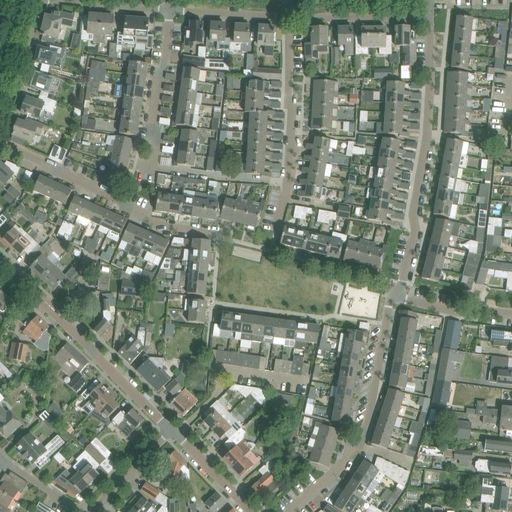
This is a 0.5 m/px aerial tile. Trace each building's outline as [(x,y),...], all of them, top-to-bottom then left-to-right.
[(61,22),(72,24),(74,16),(53,11),(51,17),(45,16),(43,27),(41,27),(40,32),(41,32),(41,35),(43,35),(42,36),(44,37),(45,36),(54,38),(57,39),(61,25),(61,22)] [(93,43),(98,44),(101,15),(89,14),(89,21),(88,27),(87,34),(93,34),(93,43)] [(101,15),(98,44),(104,44),(104,35),(111,36),(113,16),(101,15)] [(118,33),(117,44),(117,45),(123,46),(123,43),(135,44),(137,18),(125,17),(124,33),(118,33)] [(457,17),(455,29),(471,31),(472,19),(457,17)] [(149,19),(137,18),(135,44),(146,45),(146,48),(152,49),(154,36),(148,36),(149,19)] [(185,46),(192,46),(193,42),(201,43),(202,23),(190,23),(190,29),(186,29),(185,46)] [(230,39),(224,39),(225,25),(211,24),(210,40),(217,41),(217,50),(223,50),(222,69),(228,70),(230,43),(230,39)] [(235,25),(234,39),(230,39),(230,43),(240,43),(240,52),(246,52),(246,43),(248,43),(249,26),(235,25)] [(266,46),(265,55),(272,56),(273,34),(274,34),(274,31),(274,27),(259,27),(258,45),(266,46)] [(395,27),(395,37),(396,47),(403,47),(404,67),(416,66),(415,41),(409,41),(409,27),(395,27)] [(327,46),(327,38),(327,28),(311,28),(312,44),(305,44),(306,58),(317,58),(317,46),(327,46)] [(338,28),(338,46),(346,45),(346,54),(353,54),(352,28),(338,28)] [(373,45),(373,28),(361,28),(361,39),(356,39),(356,37),(355,37),(356,55),(368,55),(368,46),(373,45)] [(385,28),(373,28),(373,45),(379,45),(379,55),(391,55),(391,38),(385,38),(385,28)] [(455,29),(454,42),(470,44),(471,31),(455,29)] [(53,44),(54,38),(45,36),(44,37),(42,36),(41,42),(53,44)] [(81,40),(81,37),(74,36),(71,49),(80,51),(81,40)] [(454,42),(453,55),(468,57),(470,44),(454,42)] [(117,45),(117,44),(109,44),(108,59),(115,60),(117,45)] [(38,47),(34,63),(44,65),(54,67),(56,57),(63,59),(65,49),(65,48),(55,45),(54,51),(38,47)] [(468,57),(453,55),(451,68),(467,70),(468,57)] [(184,57),(183,63),(183,65),(205,68),(205,60),(184,57)] [(207,68),(220,68),(220,60),(207,60),(207,68)] [(92,61),(90,69),(96,70),(99,70),(95,69),(96,61),(92,61)] [(130,62),(128,74),(145,77),(147,65),(130,62)] [(179,82),(182,82),(182,80),(198,82),(199,70),(184,68),(183,76),(179,76),(179,82)] [(90,69),(88,81),(97,82),(99,70),(96,70),(90,69)] [(253,69),(253,71),(253,78),(281,80),(281,71),(253,69)] [(375,69),(374,78),(392,78),(392,69),(375,69)] [(53,79),(35,72),(30,87),(41,91),(40,96),(48,99),(50,94),(54,96),(58,87),(51,85),(53,79)] [(79,72),(74,79),(78,82),(83,76),(79,72)] [(448,72),(447,85),(467,86),(467,85),(467,81),(475,82),(475,75),(470,75),(470,74),(448,72)] [(478,80),(493,81),(494,74),(480,72),(478,80)] [(128,74),(126,86),(144,89),(145,77),(128,74)] [(177,93),(180,94),(181,91),(196,93),(198,82),(182,80),(182,82),(181,88),(178,87),(177,93)] [(87,84),(86,93),(90,93),(97,94),(98,89),(99,89),(100,82),(97,82),(88,81),(87,84)] [(247,81),(246,92),(263,93),(263,95),(271,96),(271,92),(271,91),(269,91),(269,83),(247,81)] [(314,81),(313,93),(333,94),(332,98),(338,98),(338,93),(332,93),(333,82),(314,81)] [(387,82),(386,94),(404,95),(404,96),(411,97),(411,94),(411,93),(404,92),(404,83),(387,82)] [(215,96),(216,96),(222,97),(224,85),(217,84),(215,96)] [(124,98),(142,101),(144,89),(126,86),(121,85),(120,98),(124,98)] [(447,85),(446,97),(467,98),(467,97),(467,90),(471,90),(471,86),(467,85),(467,86),(447,85)] [(175,104),(179,105),(179,102),(195,104),(196,93),(181,91),(180,94),(179,99),(176,98),(175,104)] [(246,92),(246,102),(263,103),(263,105),(270,106),(270,103),(270,102),(263,101),(263,95),(263,93),(246,92)] [(313,93),(312,105),(332,106),(332,110),(337,110),(337,105),(332,105),(332,98),(333,94),(313,93)] [(386,94),(385,104),(403,105),(403,106),(410,107),(410,103),(403,102),(404,96),(404,95),(386,94)] [(56,102),(49,100),(40,96),(38,102),(26,98),(21,113),(39,119),(42,110),(52,114),(56,102)] [(446,97),(445,109),(466,110),(466,102),(471,102),(471,98),(467,97),(467,98),(446,97)] [(124,98),(123,110),(140,113),(142,101),(124,98)] [(174,116),(177,116),(178,113),(198,116),(199,106),(195,105),(195,104),(179,102),(179,105),(178,110),(175,110),(174,116)] [(245,113),(250,113),(267,114),(267,116),(274,117),(274,113),(275,113),(275,112),(267,112),(267,113),(262,113),(263,105),(263,103),(246,102),(245,113)] [(385,104),(385,114),(402,115),(402,117),(410,117),(410,113),(402,113),(403,106),(403,105),(385,104)] [(312,105),(312,117),(331,119),(331,122),(336,122),(336,117),(331,117),(332,110),(332,106),(312,105)] [(445,109),(445,121),(465,122),(465,121),(466,114),(470,115),(470,110),(466,110),(445,109)] [(123,110),(121,122),(139,124),(140,113),(123,110)] [(178,113),(177,116),(176,121),(173,121),(172,127),(176,127),(176,126),(192,128),(192,127),(197,128),(198,116),(178,113)] [(250,113),(249,123),(266,124),(266,126),(274,127),(274,123),(267,122),(267,116),(267,114),(250,113)] [(385,114),(384,125),(402,126),(402,127),(409,127),(409,123),(402,123),(402,117),(402,115),(385,114)] [(87,117),(83,116),(82,129),(94,131),(96,121),(87,119),(87,117)] [(331,119),(312,117),(311,130),(322,130),(322,133),(335,134),(336,122),(331,122),(331,119)] [(13,135),(10,142),(23,147),(25,140),(31,142),(34,134),(40,136),(43,125),(31,121),(29,124),(18,120),(13,135)] [(465,122),(445,121),(444,133),(455,134),(455,137),(473,138),(473,133),(464,132),(465,126),(469,126),(470,122),(465,121),(465,122)] [(139,124),(121,122),(119,134),(127,135),(137,137),(139,124)] [(249,123),(249,134),(266,135),(266,136),(273,137),(273,133),(266,133),(266,126),(266,124),(249,123)] [(402,126),(384,125),(384,135),(399,136),(399,137),(408,137),(409,133),(401,133),(402,127),(402,126)] [(177,144),(180,144),(180,141),(197,144),(205,145),(205,139),(199,133),(182,130),(181,138),(178,138),(177,144)] [(249,134),(248,144),(265,145),(265,147),(272,147),(273,144),(273,143),(265,143),(266,136),(266,135),(249,134)] [(107,152),(113,153),(113,151),(130,155),(133,140),(117,136),(114,147),(108,145),(107,152)] [(306,149),(313,151),(313,150),(328,153),(332,154),(333,149),(329,148),(330,141),(315,138),(314,146),(307,144),(306,149)] [(383,139),(381,149),(398,152),(397,154),(405,155),(405,152),(398,150),(400,142),(383,139)] [(447,140),(445,152),(461,155),(463,142),(447,140)] [(175,155),(179,156),(179,153),(195,156),(197,144),(180,141),(180,144),(179,150),(176,149),(175,155)] [(353,147),(354,147),(355,142),(348,142),(345,156),(352,157),(352,154),(353,147)] [(248,144),(247,154),(265,155),(264,157),(272,157),(272,153),(265,153),(265,147),(265,145),(248,144)] [(49,159),(61,164),(64,159),(67,151),(55,145),(49,159)] [(381,149),(379,159),(396,162),(396,164),(403,165),(404,162),(396,160),(397,154),(398,152),(381,149)] [(304,161),(311,162),(326,165),(328,153),(313,150),(313,151),(312,157),(304,156),(304,161)] [(104,165),(109,167),(110,165),(126,169),(130,155),(113,151),(113,153),(111,160),(106,158),(104,165)] [(445,152),(443,165),(458,168),(465,169),(468,157),(461,155),(445,152)] [(179,153),(179,156),(178,161),(175,161),(174,167),(177,167),(178,165),(194,168),(195,156),(179,153)] [(247,154),(247,164),(264,165),(264,167),(271,167),(271,163),(264,163),(264,157),(265,155),(247,154)] [(214,158),(208,158),(206,171),(212,172),(214,158)] [(379,159),(378,169),(394,172),(394,175),(401,176),(402,172),(395,170),(396,164),(396,162),(379,159)] [(16,176),(16,177),(20,168),(6,162),(3,166),(0,162),(0,181),(4,185),(13,175),(16,176)] [(217,162),(215,172),(226,173),(228,163),(217,162)] [(302,173),(309,174),(324,177),(326,165),(311,162),(310,169),(302,168),(302,173)] [(264,165),(247,164),(246,175),(261,176),(261,177),(271,178),(271,174),(264,173),(264,167),(264,165)] [(110,165),(109,167),(107,175),(102,174),(100,180),(106,182),(107,180),(123,184),(126,169),(110,165)] [(443,165),(440,177),(456,180),(458,168),(443,165)] [(376,179),(376,180),(392,183),(392,185),(399,186),(400,183),(400,182),(393,181),(394,175),(394,172),(378,169),(371,168),(369,178),(376,179)] [(26,171),(22,181),(21,181),(21,182),(27,185),(32,173),(26,171)] [(299,185),(307,186),(322,188),(324,177),(309,174),(308,181),(300,180),(299,185)] [(164,185),(165,182),(165,176),(158,175),(157,184),(164,185)] [(33,191),(44,196),(51,181),(53,182),(54,179),(49,177),(47,180),(40,176),(33,191)] [(440,177),(438,190),(460,194),(460,192),(462,181),(456,180),(440,177)] [(376,180),(374,190),(390,193),(390,195),(397,196),(398,192),(391,191),(392,185),(392,183),(376,180)] [(44,196),(55,201),(61,186),(63,187),(64,184),(59,181),(58,184),(53,182),(51,181),(44,196)] [(61,186),(55,201),(65,205),(72,191),(73,192),(75,188),(69,186),(68,189),(63,187),(61,186)] [(307,186),(305,193),(298,192),(297,197),(325,201),(327,189),(322,188),(307,186)] [(367,199),(372,200),(389,203),(388,205),(396,206),(396,202),(389,201),(390,195),(390,193),(374,190),(369,189),(367,199)] [(438,190),(436,202),(452,205),(457,206),(460,194),(438,190)] [(16,191),(12,195),(16,199),(20,195),(16,191)] [(68,212),(79,217),(85,202),(83,201),(78,199),(79,196),(74,194),(72,197),(74,198),(68,212)] [(156,211),(168,213),(171,196),(158,194),(156,211)] [(168,213),(180,215),(183,198),(171,196),(168,213)] [(220,218),(232,221),(237,203),(240,204),(242,199),(237,197),(235,202),(225,199),(225,201),(220,217),(220,218)] [(79,217),(89,221),(96,207),(93,206),(88,204),(90,201),(84,198),(83,201),(85,202),(79,217)] [(180,215),(192,217),(194,200),(183,198),(180,215)] [(479,204),(479,210),(487,211),(488,199),(483,198),(483,205),(479,204)] [(21,204),(25,208),(29,204),(24,199),(21,204)] [(192,217),(203,219),(206,202),(194,200),(192,217)] [(216,216),(220,217),(225,201),(220,200),(218,202),(218,203),(206,202),(203,219),(216,221),(216,216)] [(248,202),(241,200),(240,204),(237,203),(232,221),(244,225),(249,206),(252,207),(253,202),(249,201),(248,202)] [(372,200),(370,210),(387,213),(386,215),(394,216),(394,212),(387,211),(388,205),(389,203),(372,200)] [(452,205),(436,202),(433,215),(449,218),(452,205)] [(89,221),(99,226),(106,211),(104,210),(99,208),(100,205),(95,203),(93,206),(96,207),(89,221)] [(249,206),(244,225),(256,228),(259,217),(261,218),(265,205),(260,204),(259,209),(252,207),(249,206)] [(17,209),(23,214),(27,210),(21,205),(17,209)] [(293,218),(299,219),(301,207),(295,206),(293,218)] [(336,217),(349,220),(351,208),(339,206),(336,217)] [(99,226),(110,231),(116,216),(114,215),(110,213),(111,210),(105,207),(104,210),(106,211),(99,226)] [(301,207),(299,219),(305,220),(306,213),(307,209),(301,207)] [(317,222),(323,223),(325,211),(319,210),(317,222)] [(387,213),(370,210),(368,221),(385,224),(385,225),(392,226),(393,222),(385,221),(386,215),(387,213)] [(479,210),(477,227),(485,228),(487,211),(479,210)] [(325,211),(323,223),(329,225),(331,213),(325,211)] [(110,231),(107,238),(117,243),(121,235),(123,230),(127,221),(120,217),(121,215),(116,212),(114,215),(116,216),(110,231)] [(56,224),(61,227),(64,221),(58,218),(56,224)] [(489,218),(487,235),(493,236),(494,226),(501,227),(502,219),(489,218)] [(436,220),(433,231),(450,236),(457,238),(460,225),(457,224),(458,224),(453,223),(453,224),(436,220)] [(57,236),(62,238),(65,233),(70,236),(75,226),(64,221),(57,236)] [(7,244),(11,248),(22,236),(25,233),(21,229),(19,229),(11,222),(10,223),(9,224),(2,231),(1,233),(5,237),(1,241),(6,246),(7,244)] [(122,241),(118,249),(128,253),(139,229),(129,225),(127,228),(125,234),(122,241)] [(280,244),(292,247),(297,230),(284,227),(280,244)] [(475,242),(477,243),(483,243),(485,228),(477,227),(475,242)] [(22,236),(11,248),(20,256),(24,252),(28,256),(31,252),(34,255),(41,248),(34,241),(39,236),(31,229),(27,234),(25,233),(22,236)] [(138,258),(141,250),(148,233),(139,229),(128,253),(138,258)] [(292,247),(304,251),(309,233),(297,230),(292,247)] [(433,231),(431,243),(447,247),(450,236),(433,231)] [(144,262),(147,263),(158,238),(148,233),(141,250),(147,252),(143,260),(144,260),(144,262)] [(304,251),(315,254),(320,236),(309,233),(304,251)] [(332,239),(327,257),(339,260),(343,243),(345,243),(345,244),(347,236),(333,233),(332,239)] [(315,254),(327,257),(332,239),(320,236),(315,254)] [(158,238),(147,263),(148,263),(149,263),(150,263),(152,264),(156,256),(161,259),(169,242),(158,238)] [(183,239),(183,244),(192,245),(192,250),(192,251),(209,252),(210,242),(209,241),(184,239),(183,239)] [(345,251),(343,261),(355,264),(360,245),(364,246),(365,242),(360,240),(359,245),(348,242),(345,251)] [(89,248),(88,251),(93,254),(95,249),(97,245),(92,242),(89,248)] [(355,264),(367,267),(372,248),(376,249),(377,244),(372,243),(371,248),(364,246),(360,245),(355,264)] [(431,243),(428,255),(444,259),(447,247),(431,243)] [(30,269),(42,279),(54,267),(46,259),(52,253),(44,245),(41,248),(34,255),(39,260),(30,269)] [(372,248),(367,267),(379,270),(382,259),(384,260),(388,247),(384,246),(383,251),(376,249),(372,248)] [(169,248),(165,258),(170,259),(172,259),(174,249),(169,248)] [(208,263),(209,252),(192,251),(183,250),(183,255),(182,260),(208,263)] [(475,254),(472,266),(478,268),(481,255),(475,254)] [(428,255),(425,267),(441,271),(444,259),(428,255)] [(170,259),(165,258),(160,269),(165,270),(169,270),(170,259)] [(181,260),(181,265),(184,265),(183,271),(189,272),(207,274),(208,263),(182,260),(181,260)] [(497,271),(508,272),(511,272),(511,264),(483,261),(480,269),(497,271)] [(472,266),(469,278),(474,279),(478,268),(472,266)] [(54,267),(42,279),(53,290),(62,282),(66,286),(69,283),(73,279),(78,273),(73,267),(64,276),(54,267)] [(441,271),(425,267),(422,279),(438,283),(441,271)] [(160,269),(156,279),(164,280),(165,270),(160,269)] [(476,285),(484,286),(488,270),(480,269),(476,285)] [(142,278),(141,277),(140,279),(152,281),(155,274),(145,270),(142,278)] [(126,273),(122,271),(120,280),(129,281),(131,275),(126,273)] [(206,284),(207,274),(189,272),(183,271),(181,271),(180,277),(180,281),(206,284)] [(132,274),(129,281),(139,282),(140,279),(141,277),(132,274)] [(461,283),(459,288),(465,289),(471,291),(473,285),(474,279),(469,278),(467,284),(467,285),(461,283)] [(77,283),(73,279),(69,283),(73,287),(77,283)] [(206,284),(180,281),(179,285),(188,286),(187,294),(195,295),(205,296),(206,284)] [(121,296),(147,298),(148,284),(122,282),(121,296)] [(0,311),(1,312),(3,313),(4,312),(5,310),(6,309),(6,307),(4,306),(10,300),(0,291),(0,311)] [(93,330),(101,338),(112,326),(108,323),(111,320),(110,307),(115,306),(115,299),(112,299),(112,294),(102,295),(104,319),(93,330)] [(186,300),(185,311),(189,311),(205,313),(206,302),(196,301),(190,300),(186,300)] [(400,322),(400,328),(399,330),(415,333),(417,321),(415,321),(417,314),(399,310),(397,322),(400,322)] [(189,311),(188,322),(194,323),(201,324),(204,324),(205,313),(189,311)] [(230,339),(231,332),(230,332),(233,314),(222,313),(220,331),(225,332),(224,338),(230,339)] [(240,341),(240,340),(244,316),(233,314),(230,332),(231,332),(235,333),(235,339),(240,341)] [(240,340),(251,341),(255,317),(244,316),(240,340)] [(28,319),(23,325),(26,328),(23,332),(29,338),(31,336),(36,341),(42,335),(49,328),(36,317),(32,322),(28,319)] [(262,343),(263,337),(265,319),(255,317),(251,341),(251,342),(262,343)] [(263,337),(273,338),(276,320),(265,319),(263,337)] [(273,338),(284,340),(287,322),(276,320),(273,338)] [(456,322),(448,321),(445,336),(453,337),(456,322)] [(283,346),(294,347),(297,323),(287,322),(284,340),(283,346)] [(171,324),(166,323),(165,336),(173,337),(174,325),(171,325),(171,324)] [(297,323),(294,347),(294,349),(304,351),(305,343),(308,325),(297,323)] [(145,331),(143,345),(145,347),(144,347),(143,350),(147,352),(150,347),(153,325),(147,325),(146,324),(145,331)] [(319,326),(308,325),(305,343),(317,344),(319,326)] [(398,334),(398,339),(397,341),(413,344),(415,333),(399,330),(400,328),(396,327),(395,333),(398,334)] [(341,334),(340,341),(361,345),(362,343),(363,337),(366,338),(367,331),(359,329),(358,332),(348,330),(347,335),(341,334)] [(143,350),(145,347),(143,345),(145,331),(139,330),(138,340),(133,336),(126,344),(124,346),(118,353),(130,365),(139,355),(143,350)] [(491,330),(490,340),(493,341),(511,342),(511,332),(511,334),(508,334),(508,332),(491,330)] [(397,345),(396,350),(395,352),(411,355),(413,344),(397,341),(398,339),(394,338),(393,344),(397,345)] [(338,352),(344,353),(359,356),(360,354),(361,348),(364,349),(365,343),(362,343),(361,345),(340,341),(338,352)] [(511,342),(493,341),(493,346),(507,347),(507,345),(510,345),(509,352),(511,352),(511,342)] [(13,343),(10,360),(24,363),(27,346),(13,343)] [(88,363),(67,344),(60,352),(55,357),(63,365),(66,361),(80,373),(88,363)] [(395,356),(394,361),(393,363),(409,366),(411,355),(395,352),(396,350),(392,349),(391,355),(395,356)] [(442,349),(437,380),(450,383),(454,362),(462,364),(464,352),(442,349)] [(215,363),(222,364),(223,357),(224,352),(217,351),(216,359),(215,363)] [(343,359),(342,364),(358,367),(358,365),(359,360),(362,360),(363,354),(360,354),(359,356),(344,353),(338,352),(337,358),(343,359)] [(229,365),(236,367),(238,354),(231,353),(229,365)] [(238,354),(236,367),(243,368),(245,355),(238,354)] [(260,357),(258,370),(265,371),(267,358),(260,357)] [(498,383),(510,385),(511,385),(511,373),(507,373),(509,359),(492,357),(491,372),(489,382),(498,383)] [(138,370),(136,371),(141,376),(142,377),(148,383),(161,369),(162,359),(156,358),(153,361),(150,358),(148,360),(143,364),(138,370)] [(174,380),(166,389),(174,396),(180,390),(182,388),(181,387),(187,368),(187,365),(188,361),(184,360),(183,364),(180,374),(181,374),(174,380)] [(393,367),(392,373),(391,375),(407,378),(407,377),(409,366),(393,363),(394,361),(390,361),(389,367),(393,367)] [(294,375),(301,376),(303,364),(296,363),(294,375)] [(303,364),(301,376),(307,377),(309,365),(303,364)] [(342,364),(340,376),(356,379),(356,376),(357,371),(360,371),(361,366),(358,365),(358,367),(342,364)] [(161,369),(148,383),(158,393),(171,379),(161,369)] [(24,383),(43,387),(45,375),(26,371),(24,383)] [(391,375),(392,373),(388,372),(387,378),(391,378),(389,386),(405,389),(406,383),(410,383),(410,384),(412,383),(411,382),(412,378),(407,377),(407,378),(391,375)] [(6,377),(10,381),(14,377),(10,373),(6,377)] [(78,374),(68,385),(76,392),(86,381),(78,374)] [(340,376),(338,387),(354,390),(354,388),(355,382),(358,383),(359,377),(356,376),(356,379),(340,376)] [(95,410),(105,401),(113,392),(108,388),(106,390),(101,384),(100,385),(96,380),(81,395),(85,400),(90,396),(93,399),(91,401),(86,406),(86,411),(89,414),(88,414),(89,415),(88,416),(89,416),(95,410)] [(437,381),(432,407),(445,409),(446,403),(448,403),(450,393),(448,392),(450,383),(437,381)] [(338,387),(336,398),(352,401),(352,399),(353,394),(356,394),(357,388),(354,388),(354,390),(338,387)] [(381,402),(384,403),(385,400),(401,405),(404,394),(389,389),(386,397),(383,396),(381,402)] [(174,396),(168,402),(170,405),(183,417),(195,405),(194,404),(196,403),(194,401),(195,401),(191,396),(189,398),(180,391),(174,396)] [(105,420),(109,424),(115,418),(122,411),(118,407),(119,407),(113,401),(117,397),(113,392),(105,401),(95,410),(102,417),(104,415),(108,418),(105,420)] [(273,392),(272,401),(290,405),(292,396),(273,392)] [(336,398),(334,409),(350,412),(350,410),(351,405),(354,405),(355,399),(352,399),(352,401),(336,398)] [(378,413),(381,414),(382,412),(397,417),(401,405),(385,400),(384,403),(383,408),(380,407),(378,413)] [(204,422),(212,430),(229,414),(217,401),(204,413),(208,418),(204,422)] [(476,415),(484,416),(511,419),(511,407),(502,406),(501,412),(487,410),(487,403),(477,402),(476,415)] [(307,404),(304,414),(311,416),(314,405),(312,405),(307,404)] [(0,406),(0,431),(6,439),(21,425),(9,412),(7,414),(0,406)] [(115,418),(109,424),(110,425),(112,423),(127,438),(144,420),(133,409),(127,415),(122,411),(115,418)] [(350,412),(334,409),(332,421),(338,422),(348,424),(349,416),(352,417),(353,411),(350,410),(350,412)] [(431,409),(427,425),(434,426),(436,410),(431,409)] [(374,424),(377,425),(378,422),(394,427),(397,417),(382,412),(381,414),(379,419),(376,418),(374,424)] [(231,437),(241,428),(242,426),(241,426),(230,415),(230,414),(230,413),(229,414),(212,430),(220,439),(225,435),(229,439),(231,437)] [(511,419),(484,416),(483,423),(500,425),(499,430),(511,431),(511,419)] [(451,428),(451,429),(471,431),(472,423),(448,420),(447,428),(451,428)] [(320,429),(317,436),(317,437),(335,443),(339,431),(330,428),(321,425),(322,424),(316,422),(314,427),(320,429)] [(371,435),(374,435),(375,433),(390,438),(394,427),(378,422),(377,425),(376,430),(373,429),(371,435)] [(290,436),(296,438),(299,424),(293,423),(290,436)] [(434,426),(427,425),(425,433),(433,433),(434,426)] [(223,459),(231,468),(250,451),(255,446),(253,444),(248,444),(247,444),(243,440),(244,435),(245,433),(241,428),(231,437),(239,444),(223,459)] [(471,431),(451,429),(450,437),(469,439),(471,431)] [(70,437),(64,431),(60,436),(66,442),(70,437)] [(375,433),(374,435),(372,441),(369,440),(367,446),(374,448),(375,445),(387,449),(390,438),(375,433)] [(27,458),(32,464),(43,454),(47,459),(64,443),(58,436),(44,449),(30,434),(16,447),(21,453),(20,454),(26,459),(27,458)] [(316,441),(314,448),(313,449),(331,455),(335,443),(317,437),(317,436),(312,434),(310,439),(316,441)] [(487,451),(503,453),(511,453),(511,442),(504,442),(485,439),(484,453),(487,453),(487,451)] [(85,449),(86,450),(94,459),(108,474),(116,466),(108,457),(106,460),(90,444),(85,449)] [(313,449),(314,448),(308,446),(307,451),(312,453),(309,462),(328,467),(331,455),(313,449)] [(418,454),(443,457),(444,449),(420,446),(418,454)] [(73,467),(78,473),(78,472),(89,484),(99,475),(89,464),(94,459),(86,450),(76,460),(78,462),(73,467)] [(255,457),(250,451),(231,468),(240,478),(261,459),(257,455),(255,457)] [(453,460),(469,461),(471,461),(472,453),(454,451),(453,460)] [(169,463),(164,478),(179,483),(180,479),(189,482),(189,470),(184,465),(186,463),(175,452),(166,460),(169,463)] [(293,455),(291,462),(300,464),(302,457),(293,455)] [(364,461),(358,470),(378,484),(384,475),(380,472),(384,461),(385,461),(385,460),(377,458),(374,468),(364,461)] [(250,489),(260,500),(269,492),(271,494),(275,491),(275,486),(271,482),(274,480),(267,472),(275,465),(270,460),(258,470),(264,477),(250,489)] [(477,472),(510,476),(511,464),(478,460),(478,462),(476,463),(475,468),(477,470),(477,472)] [(391,463),(385,461),(384,461),(380,472),(384,475),(387,477),(391,464),(391,465),(391,463)] [(398,467),(391,465),(391,464),(387,477),(393,480),(396,467),(397,468),(398,467)] [(403,469),(397,468),(396,467),(393,480),(398,484),(403,470),(403,471),(403,469)] [(78,472),(78,473),(73,477),(66,470),(63,472),(50,485),(66,495),(74,487),(80,494),(89,484),(78,472)] [(358,470),(352,479),(372,492),(378,483),(378,484),(358,470)] [(409,472),(403,471),(403,470),(398,484),(404,488),(409,472)] [(0,483),(2,485),(0,488),(0,491),(13,500),(19,491),(22,493),(28,484),(10,472),(8,476),(5,474),(0,481),(0,483)] [(476,497),(478,497),(507,500),(509,489),(499,488),(494,487),(488,487),(490,476),(479,475),(476,497)] [(346,488),(366,501),(370,504),(373,500),(369,498),(372,492),(352,479),(346,488)] [(141,491),(149,497),(155,500),(159,492),(146,484),(141,491)] [(397,487),(393,493),(398,497),(402,491),(397,487)] [(346,488),(340,497),(355,507),(357,504),(362,507),(366,501),(346,488)] [(0,511),(9,511),(10,511),(8,509),(13,500),(0,491),(0,511)] [(217,511),(226,503),(216,493),(205,504),(210,509),(208,511),(209,511),(217,511)] [(393,493),(387,502),(392,506),(398,497),(393,493)] [(355,507),(340,497),(334,507),(341,511),(351,511),(355,507)] [(506,511),(507,500),(478,497),(477,502),(486,503),(485,511),(501,511),(505,511),(506,511)] [(142,499),(134,508),(137,511),(154,511),(156,511),(142,499)] [(164,500),(163,506),(165,508),(165,511),(174,511),(174,500),(164,500)] [(386,502),(383,508),(388,511),(392,506),(387,502),(386,502)] [(423,511),(442,511),(442,509),(436,507),(431,508),(431,506),(424,503),(423,511)]
